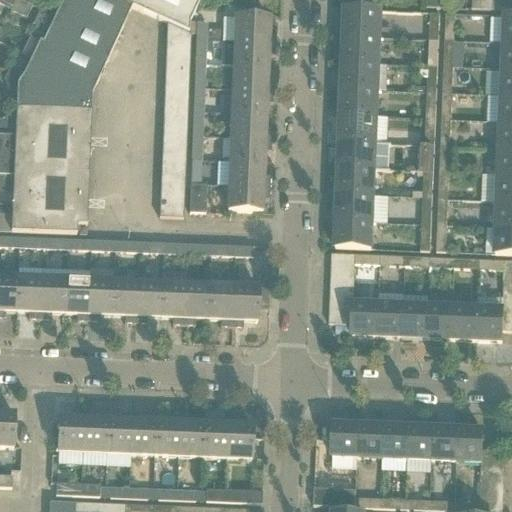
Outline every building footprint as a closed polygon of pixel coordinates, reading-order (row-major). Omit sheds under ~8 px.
[(10,0),(0,0),(0,7),(11,13),(10,15),(24,22),(25,20),(27,16),(30,9),(15,2),(10,0)] [(16,87),(15,111),(90,114),(91,85),(94,85),(95,86),(131,10),(108,0),(63,0),(42,45),(39,43),(24,74),(16,87)] [(190,26),(203,0),(108,0),(131,10),(167,26),(190,37),(190,26)] [(425,0),(425,10),(440,11),(440,0),(425,0)] [(472,12),(489,13),(490,3),(473,3),(472,12)] [(490,3),(489,13),(509,14),(510,4),(490,3)] [(34,29),(31,35),(41,40),(50,18),(38,12),(36,17),(35,20),(32,26),(31,28),(34,29)] [(345,13),(344,39),(380,41),(381,14),(345,13)] [(429,32),(438,32),(439,17),(430,17),(429,32)] [(445,17),(444,33),(454,33),(455,17),(445,17)] [(490,21),(489,46),(501,46),(511,46),(511,19),(502,19),(502,22),(490,21)] [(222,22),(221,45),(233,45),(274,47),(275,35),(268,35),(269,22),(249,21),(234,20),(234,22),(222,22)] [(196,24),(195,43),(205,44),(206,25),(196,24)] [(165,52),(189,53),(190,37),(188,36),(167,26),(166,27),(165,52)] [(344,39),(343,66),(379,67),(380,41),(344,39)] [(29,40),(22,57),(26,59),(30,60),(37,44),(29,40)] [(195,43),(195,61),(205,62),(205,44),(195,43)] [(233,45),(232,69),(267,71),(268,58),(274,58),(274,47),(233,45)] [(501,46),(500,72),(511,72),(511,46),(501,46)] [(165,52),(165,65),(189,66),(189,53),(165,52)] [(428,54),(428,69),(437,70),(438,54),(428,54)] [(444,54),(443,70),(453,70),(453,55),(444,54)] [(26,59),(18,75),(21,77),(30,60),(26,59)] [(165,65),(164,78),(188,79),(189,66),(165,65)] [(343,66),(342,92),(378,94),(386,94),(387,69),(379,69),(379,67),(343,66)] [(232,69),(231,93),(272,95),(273,83),(267,83),(267,71),(232,69)] [(428,69),(427,85),(436,85),(437,70),(428,69)] [(443,70),(442,85),(452,86),(453,70),(443,70)] [(511,72),(500,72),(499,99),(511,99),(511,72)] [(194,73),(193,91),(203,92),(204,74),(194,73)] [(164,78),(164,91),(187,92),(188,79),(164,78)] [(164,91),(163,103),(187,105),(187,92),(164,91)] [(193,91),(193,109),(203,110),(203,92),(193,91)] [(342,92),(341,118),(377,120),(378,94),(342,92)] [(231,93),(230,117),(265,118),(265,106),(272,106),(272,95),(231,93)] [(511,99),(499,99),(498,125),(511,125),(511,99)] [(163,103),(163,116),(186,117),(187,105),(163,103)] [(426,107),(426,122),(435,122),(436,107),(426,106),(426,107)] [(442,107),(441,122),(451,123),(451,107),(442,107)] [(90,114),(15,111),(14,139),(12,179),(11,195),(10,221),(10,235),(76,237),(76,228),(86,228),(91,114),(90,114)] [(163,116),(162,129),(186,130),(186,117),(163,116)] [(230,117),(229,141),(271,143),(271,131),(264,131),(265,118),(230,117)] [(341,118),(340,145),(375,146),(377,120),(341,118)] [(0,122),(0,138),(14,139),(14,120),(0,122)] [(192,121),(191,140),(202,140),(202,122),(192,121)] [(426,122),(425,137),(434,138),(435,122),(426,122)] [(441,122),(440,138),(450,138),(451,123),(441,122)] [(511,125),(498,125),(496,152),(511,152),(511,125)] [(162,129),(161,142),(185,143),(186,130),(162,129)] [(14,139),(0,138),(0,178),(12,179),(14,139)] [(191,140),(191,158),(201,158),(202,140),(191,140)] [(229,141),(228,165),(263,166),(264,154),(270,154),(271,143),(229,141)] [(161,142),(161,155),(185,156),(185,143),(161,142)] [(340,145),(339,171),(374,173),(388,173),(389,148),(375,148),(375,146),(340,145)] [(410,170),(410,176),(423,176),(433,176),(434,150),(416,149),(415,170),(410,170)] [(511,152),(496,152),(495,178),(511,178),(511,152)] [(161,155),(160,168),(184,169),(185,156),(161,155)] [(440,159),(439,175),(449,176),(449,160),(440,159)] [(216,164),(215,188),(227,189),(269,190),(269,179),(263,179),(263,166),(228,165),(216,164)] [(160,168),(160,181),(184,182),(184,169),(160,168)] [(190,170),(189,188),(200,188),(200,170),(190,170)] [(339,171),(338,198),(373,199),(374,173),(339,171)] [(439,175),(438,202),(448,202),(449,176),(439,175)] [(423,176),(423,192),(432,192),(433,176),(423,176)] [(0,194),(11,195),(12,179),(0,178),(0,194)] [(511,178),(495,178),(494,204),(511,205),(511,178)] [(160,181),(159,194),(183,195),(184,182),(160,181)] [(200,188),(189,188),(188,216),(204,216),(205,188),(200,188)] [(269,190),(227,189),(226,214),(261,215),(262,201),(268,202),(269,190)] [(159,194),(159,207),(183,208),(183,195),(159,194)] [(338,198),(337,224),(372,225),(373,199),(338,198)] [(511,205),(494,204),(493,231),(511,231),(511,205)] [(183,208),(159,207),(158,220),(182,221),(183,208)] [(422,213),(421,228),(431,228),(431,213),(422,213)] [(438,214),(437,228),(447,228),(447,214),(438,214)] [(0,234),(10,235),(10,221),(0,220),(0,234)] [(337,224),(336,252),(371,253),(372,225),(337,224)] [(421,228),(421,244),(430,244),(431,228),(421,228)] [(437,228),(436,244),(446,245),(447,228),(437,228)] [(492,257),(492,258),(511,259),(511,231),(493,231),(492,257)] [(0,240),(0,250),(9,251),(10,241),(0,240)] [(27,241),(26,251),(42,252),(42,242),(27,241)] [(42,242),(42,252),(57,253),(58,243),(42,242)] [(75,243),(75,253),(90,254),(90,244),(75,243)] [(90,244),(90,254),(106,255),(106,245),(90,244)] [(123,245),(123,255),(138,256),(139,246),(123,245)] [(139,246),(138,256),(154,256),(154,246),(139,246)] [(171,247),(171,257),(186,258),(187,248),(171,247)] [(187,248),(186,258),(202,258),(202,248),(187,248)] [(219,249),(219,259),(234,260),(235,250),(219,249)] [(235,250),(234,260),(252,260),(252,250),(235,250)] [(331,258),(330,269),(354,270),(354,268),(355,259),(331,258)] [(370,259),(355,259),(354,268),(370,269),(370,259)] [(380,260),(379,269),(404,270),(404,261),(380,260)] [(404,261),(404,270),(419,271),(420,261),(404,261)] [(430,262),(429,271),(453,272),(454,263),(430,262)] [(454,263),(453,272),(469,273),(469,263),(454,263)] [(489,264),(488,274),(504,275),(504,265),(489,264)] [(330,269),(330,281),(354,282),(354,270),(330,269)] [(511,275),(504,276),(503,287),(511,287),(511,275)] [(3,314),(15,315),(17,280),(0,279),(0,320),(3,321),(3,314)] [(28,322),(39,322),(41,281),(17,280),(15,315),(28,315),(28,322)] [(51,316),(63,316),(65,282),(41,281),(39,322),(51,323),(51,316)] [(330,281),(329,292),(353,293),(354,282),(330,281)] [(76,324),(87,324),(89,283),(65,282),(63,316),(76,317),(76,324)] [(99,318),(111,318),(113,284),(89,283),(87,324),(99,325),(99,318)] [(124,326),(135,326),(137,285),(113,284),(111,318),(124,319),(124,326)] [(146,320),(159,320),(161,286),(137,285),(135,326),(146,327),(146,320)] [(172,327),(183,328),(185,287),(161,286),(159,320),(172,321),(172,327)] [(195,322),(207,322),(209,288),(185,287),(183,328),(194,328),(195,322)] [(511,287),(503,287),(503,299),(511,299),(511,287)] [(220,329),(231,330),(232,289),(209,288),(207,322),(220,323),(220,329)] [(232,289),(231,330),(242,330),(242,324),(256,324),(258,290),(232,289)] [(329,292),(329,304),(353,305),(353,293),(329,292)] [(378,308),(376,340),(401,341),(402,309),(403,298),(378,297),(378,308)] [(503,302),(502,311),(511,311),(511,299),(503,299),(503,302)] [(477,312),(476,344),(501,345),(501,335),(502,323),(502,311),(503,302),(477,301),(477,312)] [(329,304),(328,316),(352,317),(353,307),(353,305),(329,304)] [(351,339),(376,340),(378,308),(353,307),(352,317),(352,329),(351,339)] [(401,341),(426,342),(428,310),(402,309),(401,341)] [(426,342),(450,343),(452,311),(428,310),(426,342)] [(450,343),(476,344),(477,312),(452,311),(450,343)] [(511,311),(502,311),(502,323),(511,323),(511,311)] [(328,328),(352,329),(352,317),(328,316),(328,328)] [(511,323),(502,323),(501,335),(511,335),(511,323)] [(0,409),(0,451),(12,452),(14,417),(0,416),(0,413),(0,410),(0,409)] [(56,456),(81,457),(83,416),(72,415),(71,422),(58,421),(56,456)] [(81,457),(105,458),(107,423),(94,423),(94,416),(83,416),(81,457)] [(105,458),(129,459),(131,417),(120,417),(119,424),(107,423),(105,458)] [(129,459),(153,460),(155,426),(142,425),(142,418),(131,417),(129,459)] [(153,460),(178,460),(179,419),(168,419),(167,426),(155,426),(153,460)] [(178,460),(202,461),(203,427),(190,427),(190,420),(179,419),(178,460)] [(202,461),(226,462),(227,421),(215,421),(215,428),(203,427),(202,461)] [(227,421),(226,462),(251,463),(252,429),(238,428),(238,421),(227,421)] [(332,459),(357,460),(358,429),(333,428),(332,459)] [(357,460),(382,461),(383,430),(358,429),(357,460)] [(382,461),(406,462),(408,431),(383,430),(382,461)] [(406,462),(431,463),(432,432),(408,431),(406,462)] [(431,463),(456,464),(457,433),(432,432),(431,463)] [(456,464),(481,465),(482,454),(482,434),(457,433),(456,464)] [(482,454),(481,465),(481,466),(505,467),(505,455),(482,454)] [(481,466),(481,479),(504,480),(505,467),(481,466)] [(0,479),(0,491),(11,492),(11,480),(0,479)] [(481,479),(480,491),(504,492),(504,480),(481,479)] [(54,500),(79,501),(80,489),(55,488),(54,500)] [(80,489),(79,501),(98,501),(99,489),(80,489)] [(109,491),(109,502),(128,502),(128,492),(109,491)] [(314,491),(313,510),(354,511),(354,493),(314,491)] [(480,491),(480,503),(503,504),(504,492),(480,491)] [(128,492),(128,502),(147,503),(147,492),(128,492)] [(158,493),(157,504),(176,504),(176,493),(158,493)] [(176,493),(176,504),(195,505),(195,494),(176,493)] [(205,493),(205,505),(224,506),(225,494),(205,493)] [(225,494),(224,506),(261,508),(261,496),(225,494)] [(365,502),(364,511),(367,511),(379,511),(380,503),(365,502)] [(380,503),(379,511),(404,511),(405,504),(380,503)] [(479,511),(502,511),(503,504),(480,503),(480,507),(479,511)]
